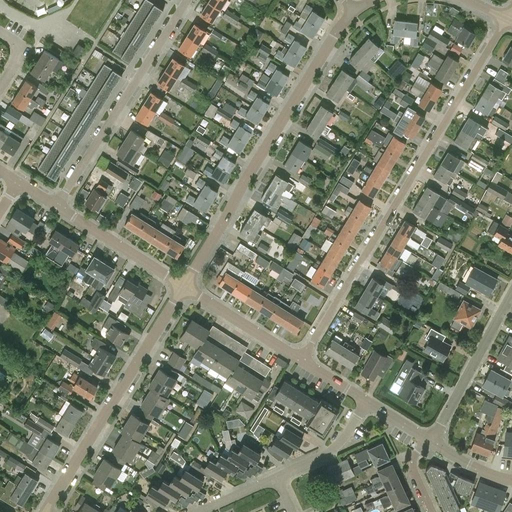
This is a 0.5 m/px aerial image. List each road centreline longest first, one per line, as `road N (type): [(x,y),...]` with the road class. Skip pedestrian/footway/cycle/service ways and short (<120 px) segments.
road 1 (residential): [(508,17),(300,361)]
road 2 (residential): [(354,13),(183,287)]
road 3 (residential): [(183,287),(46,511)]
road 4 (residential): [(56,205),(185,0)]
road 5 (residential): [(428,439),(511,291)]
road 6 (residential): [(183,287),(56,205)]
road 7 (residential): [(300,361),(183,287)]
road 8 (residential): [(276,476),(332,450),(366,402)]
